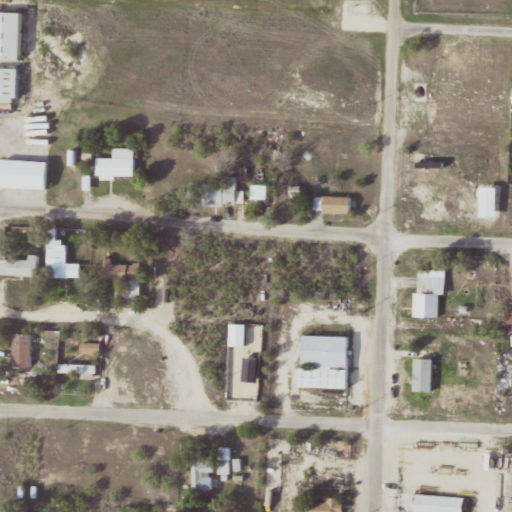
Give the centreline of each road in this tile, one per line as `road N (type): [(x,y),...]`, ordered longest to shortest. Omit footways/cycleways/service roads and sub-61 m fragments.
road 1 (residential): [(0,210),(511,241)]
road 2 (residential): [(511,430),(0,407)]
road 3 (tertiary): [(376,511),(396,25)]
